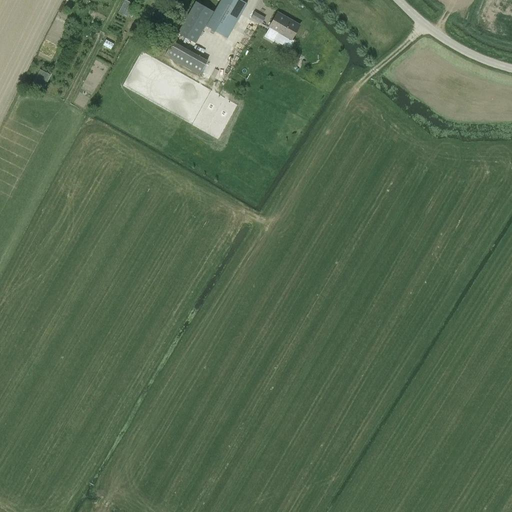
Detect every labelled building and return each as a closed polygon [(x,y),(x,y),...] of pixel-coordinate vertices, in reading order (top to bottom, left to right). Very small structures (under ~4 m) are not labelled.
[(128,18),(134,5),(125,0),(124,0),(118,13),(128,18)] [(214,11),(206,26),(226,38),(246,3),(241,0),(221,0),(214,12),(214,11)] [(206,26),(214,11),(195,1),(178,33),(196,43),(206,26)] [(251,17),(261,23),(264,18),(254,12),(251,17)] [(278,12),(269,27),(291,40),(300,25),(278,12)] [(207,61),(173,41),(164,56),(199,76),(207,61)]
